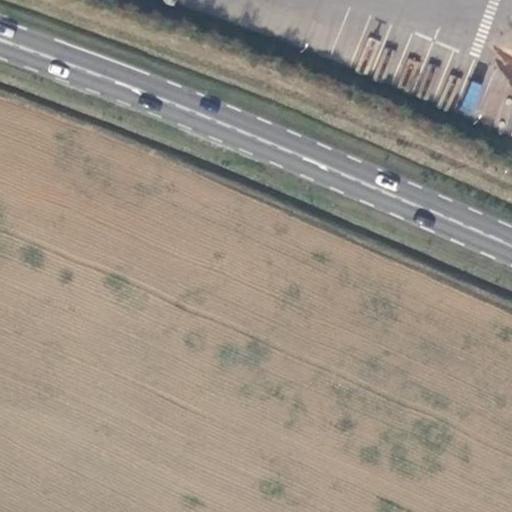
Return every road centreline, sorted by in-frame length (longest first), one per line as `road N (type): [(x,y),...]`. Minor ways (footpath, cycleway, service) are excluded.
road 1 (primary): [(0,38),(511,244)]
road 2 (unknown): [(511,42),(480,50),(324,0)]
